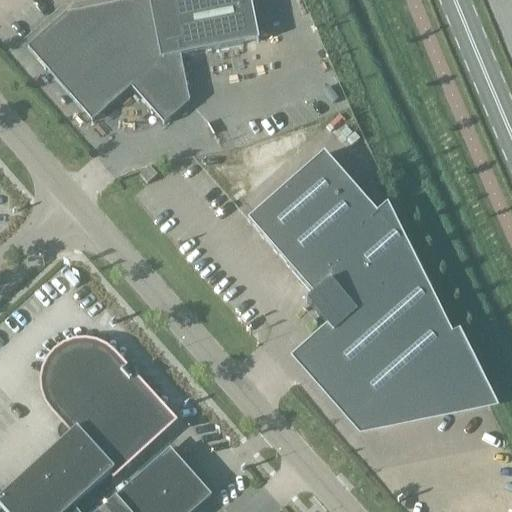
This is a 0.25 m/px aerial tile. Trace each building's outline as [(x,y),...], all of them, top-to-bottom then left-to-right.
[(27,50),(91,124),(130,89),(163,127),(189,104),(180,59),(258,43),(249,0),(146,0),(66,16),(27,50)] [(323,154),(246,222),(314,298),(306,305),(333,334),(302,361),(363,430),(487,405),(387,205),(376,214),(323,154)] [(149,169),(140,177),(147,185),(157,177),(149,169)] [(63,442),(0,499),(0,509),(2,511),(69,511),(73,509),(167,423),(131,383),(132,382),(131,381),(130,382),(123,374),(124,374),(123,373),(122,373),(110,361),(103,354),(94,350),(85,349),(75,349),(67,352),(58,358),(52,365),(48,374),(46,384),(47,393),(50,402),(56,410),(67,423),(61,428),(59,432),(59,436),(61,440),(63,442)] [(196,511),(211,499),(169,452),(102,511),(75,511),(73,509),(69,511),(196,511)]
